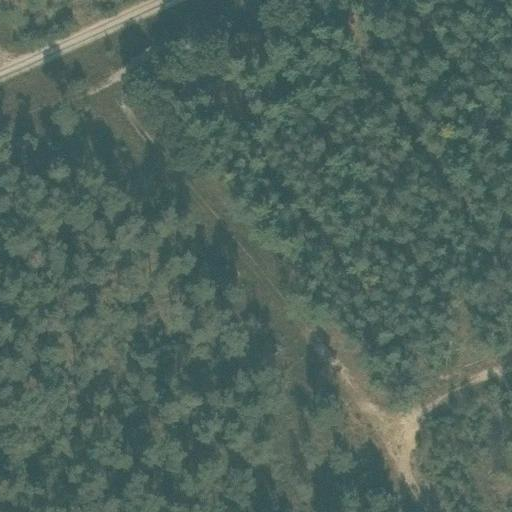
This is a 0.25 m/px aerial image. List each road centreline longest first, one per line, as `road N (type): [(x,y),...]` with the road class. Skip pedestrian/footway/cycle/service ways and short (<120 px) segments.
road 1 (track): [(269,0),(170,43),(111,84),(387,441),(430,511)]
road 2 (track): [(511,366),(419,413),(387,441)]
road 3 (track): [(111,84),(0,132)]
